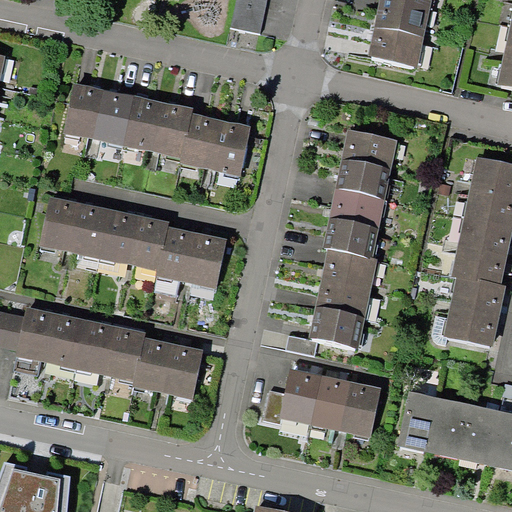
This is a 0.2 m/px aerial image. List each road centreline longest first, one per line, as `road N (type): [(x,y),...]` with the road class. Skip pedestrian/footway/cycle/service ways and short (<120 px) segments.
road 1 (residential): [(216,462),(296,79)]
road 2 (residential): [(45,24),(296,79)]
road 3 (residential): [(439,511),(216,462)]
road 4 (residential): [(216,462),(0,415)]
road 5 (residential): [(296,79),(511,127)]
